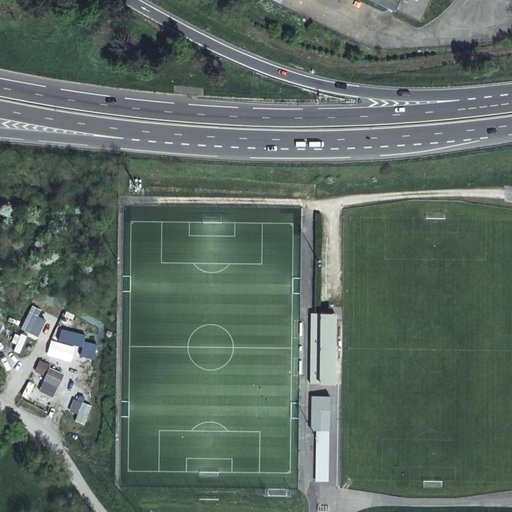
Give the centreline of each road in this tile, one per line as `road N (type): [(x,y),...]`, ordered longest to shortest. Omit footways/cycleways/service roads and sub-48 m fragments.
road 1 (trunk): [(511,103),(297,118),(95,104),(0,88)]
road 2 (trunk): [(511,86),(417,95),(342,88),(230,50),(133,0)]
road 3 (trunk): [(252,140),(511,125)]
road 4 (trunk): [(0,109),(252,140)]
road 5 (trunk): [(0,132),(252,140)]
